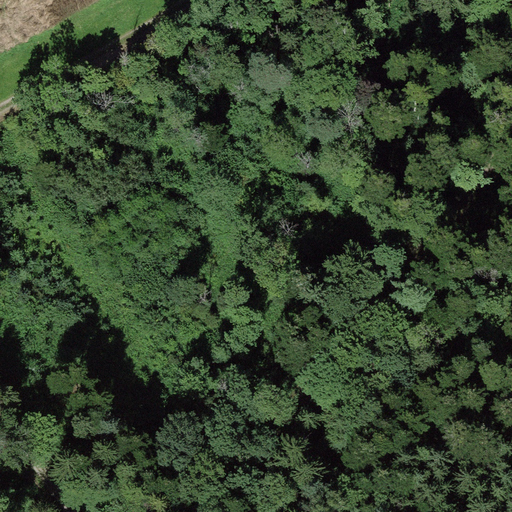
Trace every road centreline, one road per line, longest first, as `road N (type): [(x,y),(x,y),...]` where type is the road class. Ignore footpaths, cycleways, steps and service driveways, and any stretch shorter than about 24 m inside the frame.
road 1 (track): [(272,511),(283,432),(341,345),(511,150)]
road 2 (track): [(0,94),(157,0)]
road 3 (track): [(76,511),(0,403)]
